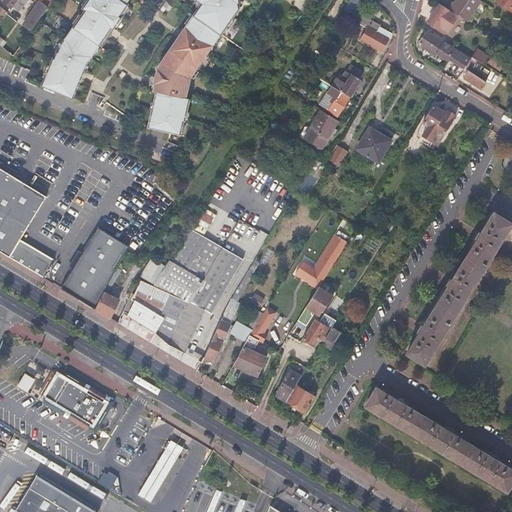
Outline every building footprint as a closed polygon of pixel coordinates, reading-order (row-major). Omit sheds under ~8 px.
[(30,29),(45,11),(49,5),(42,0),(40,0),(23,23),(30,29)] [(72,97),(87,64),(111,28),(113,29),(121,17),(120,16),(128,4),(126,3),(128,0),(88,0),(82,8),(88,12),(84,18),(81,16),(62,44),(59,52),(58,52),(55,59),(54,58),(43,85),(72,97)] [(186,98),(191,77),(196,70),(196,69),(208,51),(209,52),(240,9),(239,3),(240,3),(239,0),(197,0),(203,4),(160,65),(157,79),(156,84),(154,92),(157,92),(150,127),(180,133),(183,120),(184,120),(189,99),(186,98)] [(363,0),(352,0),(350,5),(358,10),(363,0)] [(456,0),(450,10),(459,16),(467,21),(480,0),(456,0)] [(511,0),(495,0),(496,0),(511,10),(511,0)] [(448,32),(459,16),(450,10),(440,3),(440,4),(428,22),(438,28),(439,26),(448,32)] [(358,10),(350,5),(346,10),(370,25),(361,39),(382,52),(392,34),(383,28),(384,26),(358,10)] [(435,55),(436,54),(443,43),(426,31),(418,44),(435,55)] [(443,43),(436,54),(446,60),(454,49),(443,43)] [(477,60),(481,54),(474,50),(470,55),(477,60)] [(469,60),(469,59),(459,52),(454,60),(464,67),(469,60)] [(500,71),(505,64),(491,56),(487,63),(500,71)] [(464,67),(460,74),(482,87),(486,80),(468,69),(472,62),(469,60),(464,67)] [(351,65),(363,72),(364,70),(353,63),(351,65)] [(359,78),(363,72),(351,65),(348,70),(347,69),(341,77),(336,74),(330,82),(350,95),(361,79),(359,78)] [(321,76),(312,90),(317,93),(322,84),(329,89),(329,91),(334,94),(331,98),(334,101),(329,108),(337,114),(350,95),(330,82),(321,76)] [(313,104),(306,99),(303,104),(310,109),(313,104)] [(428,140),(445,114),(433,106),(423,123),(428,127),(422,137),(428,140)] [(338,119),(320,108),(302,134),(320,146),(338,119)] [(455,118),(446,112),(445,114),(428,140),(438,146),(455,118)] [(377,162),(390,141),(369,127),(356,148),(377,162)] [(337,165),(346,151),(338,146),(330,159),(337,165)] [(317,174),(324,163),(313,156),(307,167),(317,174)] [(0,251),(9,257),(17,244),(46,196),(0,167),(0,251)] [(309,191),(316,179),(308,174),(301,186),(309,191)] [(206,230),(216,215),(205,208),(196,223),(206,230)] [(424,365),(511,224),(511,223),(494,213),(482,233),(480,232),(476,238),(478,239),(453,279),(451,278),(447,286),(449,287),(424,326),(422,325),(418,332),(420,334),(407,353),(424,365)] [(173,278),(203,233),(192,226),(166,265),(163,271),(156,282),(154,284),(165,290),(173,278)] [(195,293),(223,246),(203,233),(173,278),(165,290),(189,303),(195,293)] [(303,261),(295,273),(318,288),(318,287),(321,282),(346,241),(337,235),(315,269),(303,261)] [(369,237),(364,248),(374,253),(380,242),(369,237)] [(17,244),(9,257),(43,277),(50,265),(17,244)] [(189,303),(208,312),(214,316),(245,260),(223,246),(195,293),(189,303)] [(143,274),(156,282),(163,271),(166,265),(154,257),(143,274)] [(95,309),(109,318),(119,299),(109,294),(121,270),(116,267),(95,309)] [(185,354),(186,352),(208,312),(189,303),(165,290),(154,284),(140,277),(124,310),(123,311),(128,314),(127,315),(154,333),(168,345),(185,354)] [(226,317),(205,357),(215,362),(234,325),(232,324),(243,304),(239,302),(246,289),(242,286),(226,317)] [(298,320),(298,321),(306,326),(313,316),(311,314),(314,310),(318,313),(324,306),(326,307),(332,297),(318,288),(314,294),(305,309),(298,320)] [(254,293),(248,303),(258,308),(264,298),(254,293)] [(254,329),(263,313),(263,312),(264,312),(259,309),(248,326),(254,329)] [(315,319),(303,338),(315,345),(320,337),(324,339),(330,329),(320,322),(315,319)] [(234,333),(247,341),(250,335),(254,329),(248,326),(243,322),(239,328),(237,328),(234,333)] [(322,343),(331,349),(341,333),(332,327),(330,329),(324,339),(322,343)] [(245,344),(234,365),(258,378),(267,360),(254,352),(260,340),(250,335),(247,341),(245,344)] [(278,395),(286,401),(296,385),(302,376),(308,366),(304,364),(299,373),(290,370),(278,395)] [(105,403),(106,401),(54,371),(39,397),(91,427),(92,426),(100,430),(113,407),(105,403)] [(27,392),(34,379),(24,373),(16,386),(27,392)] [(296,385),(286,401),(305,412),(315,396),(296,385)] [(506,493),(511,483),(511,472),(497,463),(498,460),(492,457),(490,458),(450,434),(452,432),(446,428),(444,430),(404,405),(405,403),(399,399),(397,401),(377,388),(366,406),(506,493)] [(169,438),(164,446),(177,454),(182,446),(169,438)] [(164,446),(158,456),(171,464),(177,454),(164,446)] [(158,456),(155,462),(168,470),(171,464),(158,456)] [(152,467),(149,471),(162,479),(165,475),(168,470),(155,462),(152,467)] [(97,481),(109,488),(112,483),(117,476),(117,475),(108,470),(106,473),(102,471),(97,481)] [(149,471),(143,483),(156,490),(162,479),(149,471)] [(156,490),(143,483),(137,492),(150,500),(156,490)] [(70,511),(30,487),(14,511),(70,511)]
